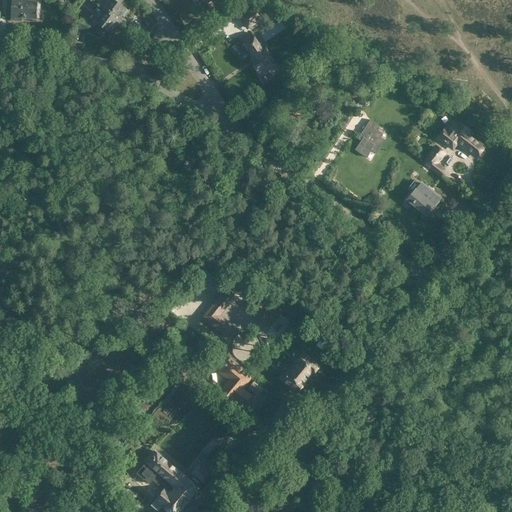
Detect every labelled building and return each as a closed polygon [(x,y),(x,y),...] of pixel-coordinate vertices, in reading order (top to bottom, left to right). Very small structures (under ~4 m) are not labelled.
[(10,0),(12,1),(11,20),(21,21),(21,18),(36,19),(36,9),(38,9),(40,7),(40,5),(39,3),(37,2),(21,1),(20,0),(10,0)] [(103,10),(118,21),(122,16),(123,17),(128,11),(119,4),(122,0),(106,0),(100,8),(103,10)] [(257,7),(241,18),(243,21),(247,28),(258,21),(255,16),(261,12),(257,7)] [(103,10),(97,18),(99,20),(96,24),(99,26),(95,31),(102,37),(106,31),(110,34),(119,22),(118,21),(103,10)] [(91,21),(80,17),(76,28),(87,32),(91,21)] [(240,40),(245,47),(246,46),(253,57),(250,59),(257,71),(256,72),(260,77),(268,72),(269,74),(278,68),(266,48),(262,50),(251,33),(240,40)] [(355,150),(366,157),(371,150),(376,153),(385,140),(379,136),(382,133),(377,129),(379,126),(370,120),(365,126),(364,126),(363,126),(363,127),(362,127),(362,128),(362,129),(362,130),(363,130),(366,133),(355,150)] [(442,136),(440,139),(452,149),(457,142),(476,157),(484,147),(469,136),(470,134),(468,132),(469,131),(460,124),(459,125),(453,121),(446,130),(446,131),(444,131),(442,134),(442,136)] [(440,175),(444,170),(436,164),(444,154),(436,147),(424,162),(440,175)] [(421,183),(406,200),(426,216),(435,204),(436,205),(440,199),(421,183)] [(218,312),(227,301),(229,303),(234,297),(225,290),(212,307),(218,312)] [(278,315),(261,301),(252,312),(258,317),(257,318),(262,322),(263,321),(269,326),(278,315)] [(218,312),(212,307),(204,317),(214,325),(219,319),(218,312)] [(237,330),(232,326),(230,328),(219,319),(214,325),(231,339),(237,330)] [(319,366),(303,353),(281,379),(298,393),(305,384),(303,383),(311,373),(313,374),(319,366)] [(232,398),(250,377),(222,354),(214,364),(232,379),(223,390),(232,398)] [(262,388),(253,381),(248,387),(257,394),(262,388)] [(178,511),(209,475),(198,466),(187,479),(154,451),(146,461),(147,463),(147,464),(145,463),(137,473),(149,483),(153,479),(164,489),(155,499),(166,508),(166,509),(169,511),(178,511)]
